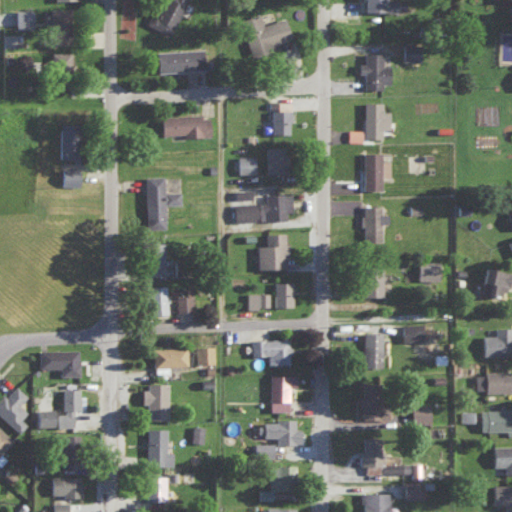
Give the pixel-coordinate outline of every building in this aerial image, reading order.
[(168,34),(183,0),(159,0),(148,25),(168,34)] [(356,0),(404,0),(404,16),(356,13),(356,0)] [(501,0),(511,0),(511,51),(503,51),(501,0)] [(49,43),(66,42),(64,7),(47,8),(49,43)] [(12,9),(12,26),(30,26),(30,8),(12,9)] [(282,17),(260,23),(257,12),(236,18),(247,54),(267,48),(266,44),(288,37),(282,17)] [(399,60),(417,60),(417,42),(399,43),(399,60)] [(149,48),(203,46),(204,70),(151,73),(149,48)] [(69,51),(51,51),(50,69),(69,70),(69,51)] [(361,87),(379,87),(379,83),(386,83),(386,63),(379,63),(379,52),(361,52),(361,62),(354,62),(354,72),(361,72),(361,87)] [(268,132),(287,132),(287,101),(274,101),(274,108),(268,108),(268,132)] [(378,137),(379,127),(387,127),(387,110),(379,110),(379,101),(361,101),(360,137),(378,137)] [(152,112),(206,110),(207,135),(154,137),(152,112)] [(56,158),(71,159),(72,123),(57,123),(56,158)] [(360,129),(345,129),(345,141),(359,141),(360,129)] [(263,172),(281,171),(280,146),(262,146),(263,172)] [(378,189),(378,175),(386,175),(386,160),(378,160),(378,152),(361,151),(360,189),(378,189)] [(252,172),(251,155),(234,155),(234,173),(252,172)] [(76,184),(76,167),(58,167),(58,184),(76,184)] [(141,175),(143,227),(162,226),(160,174),(141,175)] [(248,197),(248,189),(231,189),(232,197),(248,197)] [(177,190),(162,191),(162,204),(177,203),(177,190)] [(230,202),(231,219),(262,218),(282,218),(282,209),(289,209),(288,192),(262,193),(262,202),(230,202)] [(377,203),(359,203),(360,241),(378,240),(377,221),(384,221),(384,211),(377,211),(377,203)] [(254,267),(283,266),(283,255),(286,255),(286,242),(282,242),(281,230),(262,231),(262,243),(254,243),(254,267)] [(161,265),(161,240),(140,240),(140,265),(161,265)] [(414,279),(429,279),(429,260),(415,260),(414,279)] [(380,263),(360,262),(360,294),(379,294),(380,263)] [(508,270),(481,264),(476,289),(503,295),(508,270)] [(290,280),(271,280),(271,305),(290,305),(290,280)] [(141,284),(141,312),(164,312),(163,283),(141,284)] [(244,291),(244,306),(266,305),(266,291),(244,291)] [(190,309),(189,292),(172,293),(173,310),(190,309)] [(469,330),(511,328),(511,352),(470,355),(469,330)] [(354,330),(391,329),(392,358),(356,359),(354,330)] [(241,336),(295,334),(296,358),(242,361),(241,336)] [(211,344),(192,345),(193,362),(211,361),(211,344)] [(183,345),(149,346),(149,365),(184,364),(183,345)] [(36,366),(57,366),(57,374),(76,374),(75,347),(36,348),(36,366)] [(471,368),(511,366),(511,391),(472,393),(471,368)] [(259,376),(296,375),(296,404),(260,404),(259,376)] [(16,403),(24,395),(11,382),(0,393),(0,416),(16,432),(24,423),(18,417),(25,410),(16,403)] [(135,384),(172,384),(173,413),(137,413),(135,384)] [(77,408),(77,386),(59,387),(60,412),(55,412),(55,425),(70,425),(69,408),(77,408)] [(353,387),(391,386),(391,415),(355,416),(353,387)] [(427,403),(407,403),(407,413),(400,413),(400,421),(427,421),(427,403)] [(471,408),(511,406),(511,430),(473,433),(471,408)] [(33,407),(33,425),(53,425),(52,407),(33,407)] [(250,418),(304,416),(305,440),(251,443),(250,418)] [(189,440),(200,441),(202,425),(191,423),(189,440)] [(0,462),(4,457),(0,453),(0,450),(11,436),(0,428),(0,462)] [(138,431),(175,430),(175,459),(140,459),(138,431)] [(352,435),(389,434),(390,463),(354,463),(352,435)] [(256,457),(271,456),(271,441),(255,442),(256,457)] [(488,442),(511,441),(511,473),(491,474),(488,442)] [(257,466),(294,465),(294,494),(258,495),(257,466)] [(77,494),(78,474),(48,474),(47,494),(77,494)] [(135,478),(172,477),(173,506),(137,506),(135,478)] [(418,497),(418,481),(401,480),(400,497),(418,497)] [(511,483),(489,483),(489,503),(502,503),(502,510),(511,509),(511,483)] [(356,511),(355,490),(393,490),(393,511),(356,511)]
